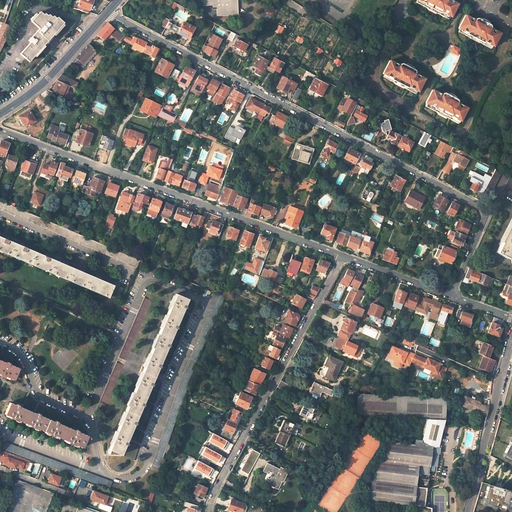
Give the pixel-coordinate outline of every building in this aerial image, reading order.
[(0,17),(0,22),(3,24),(4,24),(7,15),(12,0),(9,0),(5,13),(3,18),(0,17)] [(92,0),(80,0),(79,5),(76,4),(74,9),(88,13),(88,12),(89,9),(92,0)] [(200,0),(201,6),(213,5),(213,9),(217,8),(217,16),(238,15),(237,0),(200,0)] [(425,3),(419,0),(416,0),(415,2),(426,8),(426,9),(437,14),(437,13),(448,19),(450,16),(442,12),(441,13),(424,4),(425,3)] [(419,0),(425,3),(424,4),(441,13),(442,12),(450,16),(451,16),(458,4),(450,0),(419,0)] [(40,12),(31,21),(39,29),(28,40),(30,42),(20,54),(29,62),(50,38),(64,23),(57,17),(56,19),(53,16),(52,17),(49,15),(47,16),(45,14),(43,15),(40,12)] [(475,20),(465,15),(458,28),(460,28),(467,32),(467,34),(484,42),(484,41),(492,45),(493,46),(500,33),(490,28),(490,27),(490,26),(490,25),(477,18),(476,18),(476,19),(475,20)] [(180,28),(168,22),(165,27),(188,39),(194,28),(183,22),(180,28)] [(123,37),(108,23),(99,32),(94,38),(96,40),(98,36),(104,40),(108,35),(109,34),(113,37),(119,42),(123,37)] [(3,24),(0,30),(0,48),(1,49),(6,39),(10,27),(4,24),(3,24)] [(467,32),(460,28),(458,32),(469,37),(469,38),(479,44),(480,43),(491,49),(492,45),(484,41),(484,42),(467,34),(467,32)] [(236,34),(231,31),(227,39),(232,41),(236,34)] [(217,47),(221,39),(213,35),(208,44),(205,43),(204,45),(214,50),(215,46),(217,47)] [(146,43),(134,36),(132,39),(131,41),(134,43),(134,45),(132,48),(140,53),(140,51),(141,52),(146,43)] [(131,41),(132,39),(127,37),(125,41),(130,43),(134,45),(134,43),(131,41)] [(247,45),(236,40),(233,46),(243,52),(247,45)] [(95,50),(88,44),(76,58),(81,62),(83,64),(95,50)] [(214,50),(204,45),(201,50),(214,57),(217,51),(214,50)] [(453,45),(449,51),(458,56),(460,52),(460,51),(460,50),(460,49),(459,48),(453,45)] [(150,48),(146,46),(142,52),(154,58),(154,56),(156,57),(159,51),(157,50),(158,49),(152,46),(150,48)] [(273,53),(267,50),(264,55),(270,58),(273,53)] [(263,71),(268,61),(258,56),(253,65),(257,68),(254,73),(261,76),(263,71)] [(275,59),(273,58),(268,67),(275,70),(278,72),(283,63),(281,62),(275,59)] [(173,65),(161,59),(155,71),(167,78),(173,65)] [(399,65),(389,60),(383,73),(384,74),(392,78),(391,79),(408,88),(409,86),(417,91),(418,91),(424,78),(414,73),(415,72),(415,71),(415,70),(414,70),(402,64),(401,64),(400,64),(399,65)] [(187,86),(194,72),(189,69),(190,68),(185,66),(184,69),(180,77),(178,75),(175,80),(187,86)] [(179,71),(175,69),(169,80),(174,83),(175,80),(178,75),(179,71)] [(315,75),(306,71),(302,80),(304,81),(308,75),(314,78),(315,75)] [(392,78),(384,74),(382,77),(393,83),(404,89),(404,88),(415,94),(417,91),(409,86),(408,88),(391,79),(392,78)] [(77,83),(61,75),(56,80),(58,81),(69,86),(74,89),(77,83)] [(210,82),(199,76),(192,88),(201,92),(204,86),(207,87),(210,82)] [(296,84),(282,76),(276,88),(286,93),(289,88),(293,91),(296,84)] [(219,83),(212,79),(206,90),(214,93),(219,83)] [(327,85),(315,79),(309,89),(308,93),(312,95),(314,92),(319,94),(319,95),(321,96),(321,95),(322,96),(327,85)] [(69,86),(58,81),(55,86),(52,92),(64,97),(67,90),(69,86)] [(229,88),(222,84),(217,93),(216,93),(213,98),(220,102),(223,100),(226,94),(228,91),(229,88)] [(301,90),(297,88),(292,98),(296,101),(301,90)] [(461,120),(467,108),(457,102),(457,101),(457,100),(444,93),(443,93),(443,94),(442,94),(442,95),(432,89),(425,102),(427,103),(434,107),(434,108),(451,117),(451,116),(459,120),(461,120)] [(229,96),(226,101),(226,102),(226,103),(228,103),(230,103),(230,102),(233,103),(231,107),(232,110),(235,111),(244,96),(233,90),(230,97),(229,96)] [(51,96),(46,91),(40,95),(45,100),(51,96)] [(319,94),(314,92),(312,95),(311,97),(313,97),(306,110),(308,111),(310,112),(319,95),(319,94)] [(46,102),(40,95),(36,97),(43,105),(46,102)] [(350,100),(356,102),(355,103),(356,104),(358,102),(359,98),(353,95),(350,100)] [(253,110),(259,113),(264,104),(250,98),(245,108),(253,111),(253,110)] [(356,102),(347,98),(343,107),(341,110),(349,114),(356,102)] [(162,107),(146,99),(144,102),(142,107),(146,109),(144,112),(156,118),(157,115),(161,107),(162,107)] [(228,103),(226,103),(224,107),(234,112),(235,111),(232,110),(231,107),(233,103),(230,102),(230,103),(228,103)] [(434,107),(427,103),(425,106),(436,112),(436,113),(446,118),(447,117),(458,123),(459,120),(451,116),(451,117),(434,108),(434,107)] [(271,108),(264,104),(258,115),(259,115),(261,116),(261,115),(264,116),(265,113),(268,114),(271,108)] [(356,104),(351,114),(346,124),(349,125),(355,123),(353,117),(354,116),(353,115),(356,110),(358,111),(360,106),(356,104)] [(364,108),(360,106),(358,111),(356,110),(353,115),(354,116),(364,121),(367,116),(361,113),(364,108)] [(167,110),(161,107),(157,115),(171,122),(172,122),(173,122),(175,119),(177,115),(175,114),(170,112),(167,110)] [(112,110),(108,119),(107,121),(113,123),(117,112),(112,110)] [(36,122),(29,111),(20,118),(27,129),(36,122)] [(275,116),(272,114),(269,120),(272,122),(282,127),(287,117),(277,112),(275,116)] [(269,120),(268,123),(281,129),(282,127),(272,122),(269,120)] [(381,123),(380,122),(379,124),(380,125),(382,132),(385,131),(386,135),(388,135),(386,139),(391,141),(390,142),(391,142),(391,143),(392,144),(393,145),(394,145),(395,144),(396,145),(400,136),(388,130),(391,129),(388,121),(381,123)] [(88,147),(93,135),(81,130),(80,131),(78,130),(80,125),(77,124),(73,135),(71,140),(76,142),(76,143),(88,147)] [(60,128),(52,125),(50,130),(51,130),(48,137),(53,139),(56,140),(56,141),(65,145),(69,136),(63,134),(66,128),(61,126),(60,128)] [(224,137),(234,142),(237,137),(240,139),(244,130),(235,126),(234,128),(230,126),(224,137)] [(128,135),(126,139),(125,142),(128,143),(134,145),(135,143),(140,144),(143,135),(144,135),(125,128),(124,130),(123,133),(128,135)] [(430,135),(425,132),(423,134),(419,143),(424,146),(427,141),(430,143),(431,139),(428,138),(430,135)] [(145,146),(148,138),(148,137),(143,135),(140,144),(145,146)] [(293,139),(287,136),(283,142),(290,146),(293,139)] [(409,152),(414,142),(402,136),(397,145),(397,146),(398,147),(400,148),(401,148),(402,147),(404,149),(404,148),(405,150),(405,151),(407,152),(408,151),(409,152)] [(104,140),(99,151),(105,153),(109,142),(104,140)] [(337,145),(328,140),(322,153),(327,156),(330,151),(334,152),(337,145)] [(453,147),(441,141),(434,153),(442,157),(446,151),(450,153),(453,147)] [(0,154),(6,157),(10,145),(2,142),(0,146),(0,154)] [(299,149),(296,148),(293,158),(309,163),(313,149),(301,145),(299,149)] [(149,146),(146,152),(155,156),(158,149),(149,146)] [(360,154),(349,148),(344,158),(342,161),(343,162),(347,164),(348,164),(350,161),(355,164),(360,154)] [(470,156),(460,150),(458,154),(457,155),(452,152),(442,169),(447,172),(452,163),(452,164),(454,161),(458,163),(458,167),(463,170),(469,160),(470,156)] [(146,152),(145,152),(142,160),(151,163),(154,156),(146,152)] [(15,168),(18,159),(9,155),(5,166),(8,167),(8,165),(15,168)] [(46,176),(52,179),(58,164),(60,166),(61,163),(63,160),(59,158),(57,164),(52,162),(49,168),(45,166),(42,173),(47,175),(46,176)] [(372,163),(362,158),(359,164),(362,165),(361,167),(365,169),(363,172),(367,174),(372,163)] [(210,181),(222,185),(230,163),(218,159),(210,181)] [(30,164),(26,162),(22,171),(33,175),(36,166),(37,163),(31,161),(30,164)] [(61,163),(60,166),(56,176),(60,177),(61,174),(70,178),(73,170),(65,167),(65,165),(61,163)] [(168,166),(166,172),(160,169),(160,167),(157,166),(154,173),(158,174),(157,178),(164,181),(167,172),(168,173),(168,172),(170,167),(168,166)] [(360,168),(355,166),(352,171),(352,172),(351,175),(353,176),(355,173),(357,174),(360,168)] [(501,173),(495,170),(491,177),(485,188),(491,191),(501,173)] [(78,183),(77,185),(81,186),(86,173),(81,171),(81,173),(76,171),(73,181),(78,183)] [(168,172),(168,173),(165,181),(179,186),(182,177),(168,172)] [(485,188),(491,177),(486,174),(484,178),(475,173),(471,181),(472,182),(469,188),(472,190),(475,192),(476,191),(477,190),(483,193),(485,188)] [(316,179),(306,174),(303,180),(307,182),(308,182),(309,181),(314,183),(316,179)] [(405,181),(395,176),(390,186),(400,191),(405,181)] [(511,178),(509,177),(503,190),(511,194),(511,178)] [(82,192),(95,197),(97,191),(102,194),(106,183),(94,179),(91,187),(84,185),(82,191),(82,192)] [(193,192),(196,185),(184,181),(182,188),(193,192)] [(368,186),(366,185),(359,199),(372,206),(380,192),(373,189),(375,185),(370,182),(368,186)] [(220,190),(213,187),(214,185),(209,183),(205,194),(210,196),(209,197),(217,200),(218,198),(220,190)] [(117,198),(120,188),(110,184),(106,194),(117,198)] [(238,192),(221,186),(220,190),(218,198),(221,199),(220,202),(233,206),(236,196),(238,192)] [(50,193),(38,188),(36,193),(34,192),(30,202),(39,206),(43,196),(47,198),(50,193)] [(425,198),(411,190),(405,202),(419,209),(425,198)] [(128,213),(134,197),(124,193),(117,209),(128,213)] [(148,198),(138,194),(136,200),(132,210),(138,212),(139,208),(143,210),(145,204),(146,204),(148,198)] [(449,200),(439,195),(433,206),(443,211),(449,200)] [(242,209),(241,214),(245,216),(247,211),(243,210),(246,200),(236,196),(233,206),(242,209)] [(149,207),(148,209),(146,214),(147,215),(146,216),(151,218),(151,217),(156,219),(161,203),(150,198),(147,206),(149,207)] [(251,199),(251,200),(247,211),(252,213),(257,215),(261,203),(251,199)] [(21,210),(0,201),(0,200),(0,209),(136,268),(139,261),(126,255),(122,253),(78,234),(74,233),(50,222),(46,221),(34,216),(28,213),(21,210)] [(457,205),(452,202),(447,213),(452,215),(454,211),(455,212),(457,209),(456,209),(457,205)] [(379,206),(375,203),(371,210),(376,212),(379,206)] [(171,214),(175,216),(178,208),(166,204),(162,213),(170,216),(171,214)] [(272,218),(276,208),(263,204),(260,214),(272,218)] [(296,228),(302,211),(289,207),(288,212),(289,213),(288,216),(285,224),(296,228)] [(186,228),(188,224),(191,215),(192,214),(178,208),(175,216),(174,219),(183,222),(181,226),(182,227),(186,228)] [(202,230),(208,213),(204,211),(202,217),(198,216),(197,218),(191,215),(188,224),(202,230)] [(110,214),(106,226),(112,229),(116,218),(114,218),(115,216),(110,214)] [(470,225),(463,222),(464,221),(459,219),(454,230),(466,235),(470,225)] [(219,235),(223,225),(213,221),(212,224),(208,222),(206,227),(210,229),(209,231),(219,235)] [(331,240),(335,229),(324,224),(321,234),(327,236),(326,238),(331,240)] [(511,226),(503,243),(501,242),(496,252),(508,258),(511,251),(511,226)] [(233,245),(239,231),(229,227),(223,242),(233,245)] [(250,248),(254,236),(244,232),(239,244),(250,248)] [(350,236),(339,232),(336,242),(334,242),(332,247),(336,249),(338,243),(346,246),(350,236)] [(465,236),(456,232),(452,241),(451,245),(460,249),(465,236)] [(346,246),(356,250),(358,250),(363,235),(361,234),(359,239),(350,236),(346,246)] [(363,235),(358,250),(368,254),(371,246),(367,244),(370,237),(363,235)] [(44,256),(28,248),(29,245),(24,243),(23,246),(9,241),(10,237),(6,236),(4,238),(0,236),(0,251),(109,297),(114,285),(102,280),(103,277),(99,275),(98,279),(84,273),(85,270),(81,268),(79,271),(68,266),(69,263),(64,261),(63,264),(49,258),(50,255),(46,253),(44,256)] [(260,252),(265,253),(264,255),(266,256),(269,249),(267,248),(268,243),(264,242),(265,240),(259,237),(255,249),(255,251),(259,253),(260,252)] [(456,251),(440,244),(434,256),(450,263),(456,251)] [(396,253),(386,249),(384,254),(388,256),(386,260),(396,264),(398,258),(394,257),(396,253)] [(314,262),(304,258),(300,270),(310,273),(314,262)] [(252,265),(245,262),(242,268),(259,275),(264,262),(255,259),(252,265)] [(292,259),(287,271),(297,275),(301,263),(292,259)] [(319,260),(316,270),(324,273),(329,263),(324,261),(324,262),(319,260)] [(477,282),(481,272),(469,267),(465,277),(477,282)] [(276,273),(268,269),(267,270),(264,269),(260,276),(273,281),(274,277),(276,273)] [(350,282),(354,272),(348,269),(343,279),(350,282)] [(357,290),(358,288),(366,270),(362,269),(359,275),(356,274),(351,285),(353,287),(351,291),(351,290),(345,303),(351,305),(357,290)] [(491,277),(481,272),(477,282),(487,286),(491,277)] [(350,282),(343,279),(342,278),(340,283),(347,286),(350,282)] [(511,286),(507,284),(506,284),(503,293),(508,295),(505,303),(506,303),(511,305),(511,286)] [(313,299),(318,290),(312,286),(306,296),(307,296),(313,299)] [(357,304),(361,294),(360,293),(360,291),(357,290),(351,305),(350,306),(354,307),(351,313),(361,317),(362,314),(364,310),(360,308),(360,306),(357,304)] [(402,304),(406,293),(398,291),(394,301),(402,304)] [(307,296),(306,296),(299,293),(298,296),(296,295),(292,305),(302,310),(304,307),(302,306),(307,296)] [(142,403),(150,385),(151,386),(152,385),(152,383),(151,383),(158,367),(159,367),(160,366),(160,365),(159,364),(167,347),(168,347),(168,346),(169,345),(168,344),(174,328),(176,329),(176,328),(177,327),(175,326),(183,308),(185,308),(185,307),(186,306),(185,305),(187,299),(176,294),(109,449),(120,454),(124,444),(125,445),(126,444),(127,443),(125,442),(133,424),(135,424),(135,423),(136,422),(134,421),(141,405),(143,406),(143,405),(144,404),(142,403)] [(188,379),(220,309),(225,297),(218,294),(180,380),(151,465),(159,468),(188,379)] [(411,294),(408,300),(407,300),(405,306),(415,310),(415,309),(419,297),(411,294)] [(125,359),(151,300),(144,297),(118,356),(125,359)] [(419,297),(415,309),(417,310),(417,311),(426,314),(426,316),(429,317),(432,312),(435,303),(433,302),(433,301),(426,298),(425,299),(419,297)] [(330,302),(325,300),(323,303),(337,310),(339,305),(331,302),(330,302)] [(435,303),(432,312),(429,317),(429,318),(436,321),(438,315),(442,304),(437,302),(438,301),(436,300),(435,303)] [(402,304),(394,301),(393,304),(396,306),(396,308),(401,310),(402,306),(403,304),(402,304)] [(383,309),(372,304),(368,313),(380,318),(383,309)] [(445,311),(450,313),(452,308),(442,304),(438,315),(436,321),(435,325),(437,325),(438,321),(441,322),(445,311)] [(289,311),(284,322),(294,326),(298,317),(297,315),(289,311)] [(460,324),(470,327),(471,323),(470,322),(471,319),(472,316),(458,311),(456,317),(462,319),(460,324)] [(365,317),(364,322),(365,322),(372,325),(374,321),(365,317)] [(351,334),(356,323),(345,318),(345,319),(342,319),(342,321),(343,322),(340,329),(350,334),(351,334)] [(374,321),(372,325),(381,329),(384,322),(381,320),(379,323),(374,321)] [(499,327),(500,326),(492,323),(487,333),(499,337),(501,330),(500,328),(499,327)] [(275,327),(273,333),(277,335),(279,335),(288,339),(292,329),(283,325),(281,330),(275,327)] [(350,334),(340,329),(337,336),(339,337),(347,341),(350,334)] [(277,335),(273,333),(271,335),(276,337),(272,345),(281,349),(285,339),(277,335)] [(347,341),(339,337),(335,347),(343,350),(347,342),(347,341)] [(416,345),(426,349),(428,345),(418,341),(416,345)] [(343,350),(342,351),(353,356),(357,346),(354,345),(347,342),(343,350)] [(483,342),(478,354),(488,359),(493,346),(483,342)] [(273,346),(270,345),(268,350),(271,351),(269,357),(277,360),(278,360),(279,358),(279,357),(277,356),(279,351),(273,348),(273,346)] [(357,346),(353,356),(358,358),(362,349),(357,346)] [(415,355),(404,350),(403,352),(400,350),(393,347),(389,355),(396,358),(395,361),(393,364),(400,368),(402,364),(409,367),(415,355)] [(324,365),(322,364),(318,373),(321,377),(325,378),(326,377),(333,380),(342,362),(328,356),(324,365)] [(426,360),(418,357),(415,364),(424,366),(426,360)] [(483,357),(479,367),(490,372),(494,361),(483,357)] [(262,362),(260,365),(271,370),(274,362),(265,358),(263,363),(262,362)] [(0,373),(14,380),(19,368),(9,364),(9,362),(8,362),(6,361),(6,362),(0,359),(0,373)] [(426,360),(424,366),(423,367),(432,370),(436,372),(435,375),(433,378),(441,382),(447,369),(440,366),(440,364),(427,359),(426,360)] [(123,364),(116,361),(99,402),(101,403),(98,410),(103,412),(123,364)] [(251,373),(248,382),(259,387),(261,382),(261,381),(264,374),(253,369),(251,373)] [(318,397),(323,386),(313,381),(308,392),(318,397)] [(248,382),(244,391),(255,396),(259,387),(248,382)] [(251,398),(239,393),(235,403),(235,404),(246,409),(251,398)] [(356,414),(372,415),(426,417),(425,425),(422,440),(414,439),(414,444),(384,440),(382,460),(374,459),(368,500),(414,506),(416,486),(418,473),(419,465),(430,466),(431,453),(438,454),(439,454),(440,452),(440,447),(439,447),(443,427),(446,418),(447,398),(361,393),(357,397),(356,414)] [(481,403),(476,402),(477,399),(467,395),(466,397),(461,396),(459,400),(464,402),(462,405),(487,415),(488,403),(482,401),(481,403)] [(9,402),(4,414),(82,447),(87,435),(77,431),(77,430),(76,429),(74,429),(74,430),(57,423),(58,422),(56,421),(55,420),(54,422),(38,415),(39,413),(37,413),(36,412),(35,413),(18,406),(19,405),(18,404),(16,404),(16,405),(9,402)] [(299,415),(311,420),(313,415),(319,418),(322,412),(303,404),(299,415)] [(233,414),(230,420),(238,423),(242,414),(233,410),(232,413),(233,414)] [(227,420),(220,435),(230,440),(237,425),(227,420)] [(285,448),(295,426),(284,421),(279,432),(279,433),(274,444),(285,448)] [(223,449),(227,441),(212,433),(208,442),(223,449)] [(319,437),(307,454),(311,457),(323,439),(319,437)] [(112,481),(5,443),(3,450),(109,489),(112,481)] [(204,448),(201,456),(219,463),(222,454),(204,448)] [(250,448),(238,473),(248,478),(259,453),(250,448)] [(25,471),(29,461),(3,451),(0,455),(0,461),(4,463),(4,465),(16,469),(16,467),(25,471)] [(430,466),(429,471),(434,471),(435,466),(437,466),(438,454),(431,453),(430,466)] [(508,455),(504,453),(502,457),(511,462),(511,460),(507,457),(508,455)] [(282,478),(283,479),(288,471),(280,467),(278,469),(266,463),(262,471),(267,473),(268,471),(272,473),(269,479),(266,477),(263,483),(269,487),(270,486),(277,489),(281,481),(280,481),(282,478)] [(429,471),(430,466),(419,465),(418,473),(429,475),(429,471)] [(231,471),(227,479),(233,483),(238,475),(231,471)] [(210,483),(213,476),(206,473),(203,479),(210,483)] [(60,477),(51,474),(48,482),(57,486),(60,477)] [(204,496),(207,488),(198,484),(193,496),(197,497),(198,494),(204,496)] [(511,508),(511,491),(497,487),(490,485),(490,488),(487,487),(484,498),(487,499),(485,503),(495,506),(496,504),(499,505),(506,507),(511,508)] [(416,486),(414,506),(424,507),(427,487),(416,486)] [(108,496),(93,491),(90,499),(105,505),(109,503),(110,500),(108,496)] [(487,499),(484,498),(482,505),(494,509),(495,506),(485,503),(487,499)] [(234,511),(241,511),(243,504),(230,500),(227,510),(234,511)]
